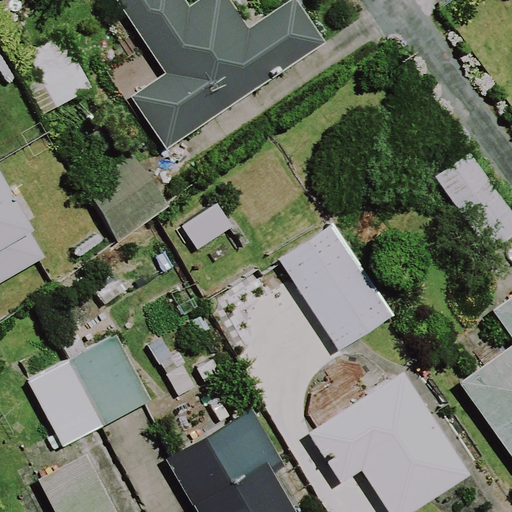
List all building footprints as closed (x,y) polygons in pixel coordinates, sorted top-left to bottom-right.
[(197,0),(178,13),(169,0),(101,0),(155,80),(119,103),(155,157),(317,50),(286,4),(238,36),(213,0),(197,0)] [(84,95),(54,40),(18,59),(48,114),(84,95)] [(511,235),(511,227),(459,158),(425,184),(482,258),(511,235)] [(121,160),(72,194),(109,247),(158,213),(121,160)] [(223,233),(207,209),(174,232),(189,255),(223,233)] [(0,284),(34,265),(18,237),(13,240),(0,218),(0,284)] [(382,322),(321,231),(268,266),(330,357),(382,322)] [(119,294),(103,273),(82,287),(93,302),(98,309),(119,294)] [(511,297),(481,319),(504,351),(449,390),(509,476),(511,474),(511,297)] [(142,407),(107,342),(19,388),(54,454),(142,407)] [(414,511),(459,483),(392,380),(297,441),(330,492),(350,478),(372,511),(414,511)] [(280,511),(262,480),(276,472),(244,416),(155,466),(181,511),(280,511)] [(100,511),(74,463),(28,488),(41,511),(100,511)]
